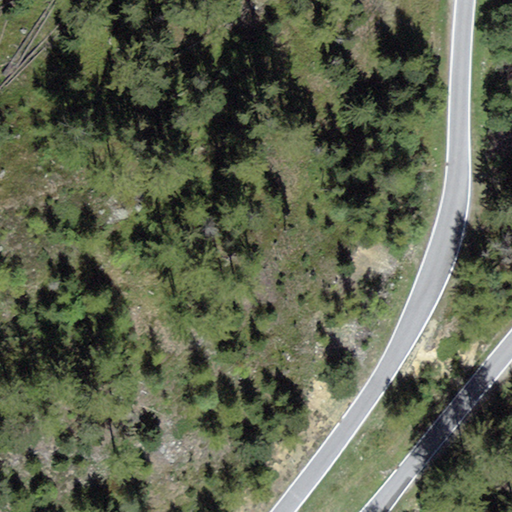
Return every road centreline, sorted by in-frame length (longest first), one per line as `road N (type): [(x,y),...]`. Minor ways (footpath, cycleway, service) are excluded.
road 1 (unclassified): [(479,0),(462,213),(448,278),(410,353),(282,511)]
road 2 (unclassified): [(384,511),(511,351)]
